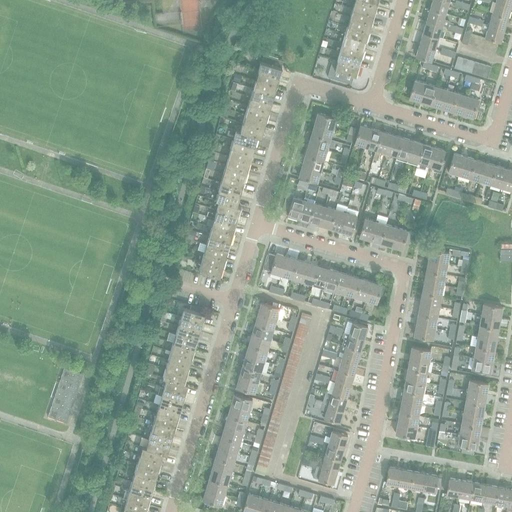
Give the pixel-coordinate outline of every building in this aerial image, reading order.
[(373,14),(376,5),(358,0),(354,0),(352,8),(373,14)] [(445,13),(449,1),(446,0),(432,0),(430,8),(445,13)] [(507,17),(511,6),(495,1),(492,13),(507,17)] [(371,23),(373,14),(352,8),(350,17),(371,23)] [(442,24),(445,13),(430,8),(426,20),(442,24)] [(504,29),(507,17),(492,13),(488,25),(504,29)] [(368,31),(371,23),(350,17),(347,25),(368,31)] [(438,36),(442,24),(426,20),(423,32),(438,36)] [(366,40),(368,31),(347,25),(345,34),(366,40)] [(488,25),(485,37),(487,38),(493,39),(498,41),(500,42),(504,29),(488,25)] [(467,44),(470,33),(465,31),(461,43),(467,44)] [(435,48),(438,36),(423,32),(419,44),(435,48)] [(473,46),(476,34),(470,33),(467,44),(473,46)] [(363,49),(366,40),(345,34),(342,42),(363,49)] [(478,48),(482,36),(476,34),(473,46),(478,48)] [(484,49),(487,38),(485,37),(482,36),(478,48),(484,49)] [(489,51),(493,39),(487,38),(484,49),(489,51)] [(495,53),(498,41),(493,39),(489,51),(495,53)] [(361,57),(363,49),(342,42),(340,51),(361,57)] [(431,60),(435,48),(419,44),(416,56),(431,60)] [(358,66),(361,57),(340,51),(337,60),(358,66)] [(281,68),(283,61),(264,55),(262,62),(261,62),(258,70),(280,76),(282,68),(281,68)] [(459,69),(463,58),(457,56),(454,67),(459,69)] [(465,70),(468,59),(463,58),(459,69),(465,70)] [(471,72),(474,61),(468,59),(465,70),(471,72)] [(327,75),(352,82),(354,75),(355,75),(358,66),(337,60),(334,69),(329,67),(327,75)] [(476,74),(480,63),(474,61),(471,72),(476,74)] [(482,75),(485,64),(480,63),(476,74),(482,75)] [(485,64),(482,75),(487,77),(491,66),(485,64)] [(277,85),(280,76),(258,70),(256,79),(277,85)] [(274,94),(277,85),(256,79),(253,87),(274,94)] [(420,100),(425,82),(414,79),(409,97),(420,100)] [(430,103),(436,85),(425,82),(420,100),(430,103)] [(441,106),(446,88),(436,85),(430,103),(441,106)] [(272,102),(274,94),(253,87),(251,96),(272,102)] [(451,110),(457,92),(446,88),(441,106),(451,110)] [(462,113),(467,95),(457,92),(451,110),(462,113)] [(467,95),(462,113),(473,116),(478,98),(467,95)] [(269,111),(272,102),(251,96),(248,105),(269,111)] [(267,120),(269,111),(248,105),(245,113),(267,120)] [(315,123),(333,128),(336,117),(318,112),(315,123)] [(264,128),(267,120),(245,113),(243,122),(264,128)] [(258,136),(261,137),(264,128),(243,122),(240,131),(258,136)] [(329,139),(333,128),(315,123),(311,133),(329,139)] [(365,145),(371,127),(360,124),(354,142),(365,145)] [(376,149),(381,131),(371,127),(365,145),(376,149)] [(258,136),(240,131),(236,130),(234,138),(255,145),(258,136)] [(376,149),(373,158),(378,160),(381,150),(386,152),(392,134),(381,131),(376,149)] [(326,149),(329,139),(311,133),(308,144),(326,149)] [(397,155),(402,137),(392,134),(386,152),(397,155)] [(407,158),(413,140),(402,137),(397,155),(407,158)] [(253,153),(255,145),(234,138),(231,147),(253,153)] [(418,161),(423,143),(413,140),(407,158),(418,161)] [(418,161),(416,167),(427,170),(429,164),(434,146),(423,143),(418,161)] [(323,160),(326,149),(308,144),(305,154),(323,160)] [(434,146),(429,164),(434,166),(433,170),(441,172),(445,160),(442,159),(445,150),(434,146)] [(250,162),(253,153),(231,147),(229,155),(250,162)] [(459,173),(464,155),(453,152),(448,170),(459,173)] [(320,170),(323,160),(305,154),(302,165),(320,170)] [(247,170),(250,162),(229,155),(226,164),(247,170)] [(469,177),(475,159),(464,155),(459,173),(469,177)] [(480,180),(485,162),(475,159),(469,177),(480,180)] [(491,183),(496,165),(485,162),(480,180),(491,183)] [(245,179),(247,170),(226,164),(223,172),(245,179)] [(317,181),(320,170),(302,165),(299,176),(317,181)] [(501,186),(506,168),(496,165),(491,183),(501,186)] [(511,169),(506,168),(501,186),(511,189),(511,188),(511,169)] [(242,188),(245,179),(223,172),(221,181),(242,188)] [(240,196),(242,188),(221,181),(218,190),(240,196)] [(219,200),(237,205),(240,196),(218,190),(216,199),(219,200)] [(288,191),(282,208),(289,210),(288,214),(298,217),(304,199),(293,196),(294,193),(288,191)] [(304,199),(298,217),(309,220),(314,202),(315,200),(304,197),(304,199)] [(238,215),(241,207),(237,205),(219,200),(217,209),(238,215)] [(319,223),(325,205),(314,202),(309,220),(319,223)] [(330,227),(335,209),(325,205),(319,223),(330,227)] [(351,233),(357,215),(358,210),(347,207),(346,212),(341,230),(351,233)] [(235,224),(238,215),(217,209),(214,217),(235,224)] [(341,230),(346,212),(335,209),(330,227),(341,230)] [(233,232),(235,224),(214,217),(212,226),(233,232)] [(370,239),(375,221),(365,217),(359,235),(370,239)] [(381,242),(386,224),(375,221),(370,239),(381,242)] [(391,245),(396,227),(386,224),(381,242),(391,245)] [(230,241),(233,232),(212,226),(209,235),(230,241)] [(396,227),(391,245),(402,248),(407,230),(396,227)] [(228,250),(230,241),(209,235),(206,243),(228,250)] [(225,259),(228,250),(206,243),(204,252),(225,259)] [(428,259),(446,263),(448,252),(430,248),(428,259)] [(511,251),(511,248),(500,248),(500,260),(511,260),(511,251)] [(222,267),(225,259),(204,252),(201,261),(222,267)] [(263,269),(269,270),(280,274),(286,256),(275,252),(274,255),(268,253),(263,269)] [(291,277),(296,259),(286,256),(280,274),(291,277)] [(301,280),(307,262),(296,259),(291,277),(301,280)] [(444,274),(446,263),(428,259),(426,270),(444,274)] [(220,276),(222,267),(201,261),(199,269),(220,276)] [(312,283),(317,265),(307,262),(301,280),(312,283)] [(322,286),(328,268),(317,265),(312,283),(322,286)] [(333,289),(338,271),(328,268),(322,286),(333,289)] [(442,284),(444,274),(426,270),(424,281),(442,284)] [(343,293),(349,274),(338,271),(333,289),(343,293)] [(354,296),(359,278),(349,274),(343,293),(354,296)] [(365,299),(370,281),(359,278),(354,296),(365,299)] [(370,281),(365,299),(375,302),(381,284),(370,281)] [(440,295),(442,284),(424,281),(422,292),(440,295)] [(438,306),(440,295),(422,292),(420,302),(438,306)] [(258,313),(276,318),(279,307),(261,302),(258,313)] [(436,317),(438,306),(420,302),(417,313),(436,317)] [(481,314),(499,317),(501,306),(483,302),(481,314)] [(181,316),(202,322),(205,313),(183,307),(181,316)] [(300,316),(310,319),(311,314),(301,311),(300,316)] [(273,329),(276,318),(258,313),(255,323),(273,329)] [(434,327),(436,317),(417,313),(415,324),(434,327)] [(497,328),(499,317),(481,314),(479,324),(497,328)] [(200,332),(202,322),(181,316),(178,325),(200,332)] [(348,334),(364,338),(367,326),(352,321),(348,334)] [(269,339),(273,329),(255,323),(252,334),(269,339)] [(432,339),(434,327),(415,324),(413,335),(432,339)] [(495,339),(497,328),(479,324),(477,335),(495,339)] [(197,340),(200,332),(178,325),(175,333),(197,340)] [(305,334),(307,329),(297,326),(295,331),(305,334)] [(194,349),(197,340),(175,333),(173,342),(194,349)] [(266,350),(269,339),(252,334),(248,344),(266,350)] [(360,350),(364,338),(348,334),(345,346),(360,350)] [(494,349),(495,339),(477,335),(475,346),(494,349)] [(301,349),(302,344),(292,341),(291,346),(301,349)] [(192,357),(194,349),(173,342),(170,351),(192,357)] [(263,360),(266,350),(248,344),(245,355),(263,360)] [(357,362),(360,350),(345,346),(341,357),(357,362)] [(409,357),(428,360),(430,349),(412,346),(409,357)] [(492,360),(494,349),(475,346),(473,357),(492,360)] [(192,357),(170,351),(165,349),(164,353),(169,355),(168,359),(189,366),(192,357)] [(298,359),(299,354),(289,351),(288,356),(298,359)] [(260,371),(263,360),(245,355),(242,365),(260,371)] [(353,374),(357,362),(341,357),(338,369),(353,374)] [(426,371),(428,360),(409,357),(407,368),(426,371)] [(490,371),(492,360),(473,357),(471,368),(490,371)] [(187,374),(189,366),(168,359),(165,368),(187,374)] [(257,381),(260,371),(242,365),(239,376),(257,381)] [(83,373),(64,366),(48,415),(66,421),(83,373)] [(165,368),(162,377),(167,378),(184,383),(187,374),(165,368)] [(424,382),(426,371),(407,368),(405,378),(424,382)] [(350,386),(353,374),(338,369),(334,381),(350,386)] [(254,392),(257,381),(239,376),(236,387),(254,392)] [(188,384),(184,383),(167,378),(164,387),(185,393),(188,384)] [(422,393),(424,382),(405,378),(403,389),(422,393)] [(467,390),(486,393),(488,382),(469,379),(467,390)] [(346,398),(350,386),(334,381),(331,393),(346,398)] [(287,394),(289,389),(279,386),(277,391),(287,394)] [(185,393),(164,387),(161,395),(183,402),(185,393)] [(420,403),(422,393),(403,389),(401,400),(420,403)] [(484,404),(486,393),(467,390),(465,401),(484,404)] [(231,404),(248,409),(252,399),(234,393),(231,404)] [(343,409),(346,398),(331,393),(327,405),(343,409)] [(309,394),(307,402),(314,404),(316,399),(313,398),(314,395),(309,394)] [(180,411),(183,402),(161,395),(159,404),(180,411)] [(417,414),(420,403),(401,400),(399,411),(417,414)] [(482,415),(484,404),(465,401),(463,411),(482,415)] [(178,419),(180,411),(159,404),(156,413),(178,419)] [(245,420),(248,409),(231,404),(228,415),(245,420)] [(339,422),(343,409),(327,405),(324,417),(339,422)] [(282,414),(283,409),(273,406),(271,411),(282,414)] [(415,425),(417,414),(399,411),(397,421),(415,425)] [(480,426),(482,415),(463,411),(461,422),(480,426)] [(175,428),(178,419),(156,413),(154,422),(175,428)] [(242,430),(245,420),(228,415),(225,425),(242,430)] [(279,425),(280,419),(270,417),(269,422),(279,425)] [(413,436),(415,425),(397,421),(395,433),(413,436)] [(173,436),(175,428),(154,422),(151,430),(173,436)] [(277,430),(279,425),(269,422),(267,427),(277,430)] [(478,436),(480,426),(461,422),(459,433),(478,436)] [(239,441),(242,430),(225,425),(221,436),(239,441)] [(170,445),(173,436),(151,430),(149,439),(170,445)] [(328,442),(344,447),(347,435),(331,430),(328,442)] [(476,448),(478,436),(459,433),(457,444),(476,448)] [(236,451),(239,441),(221,436),(218,446),(236,451)] [(146,448),(163,453),(167,454),(170,445),(149,439),(146,448)] [(340,459),(344,447),(328,442),(324,454),(340,459)] [(163,453),(146,448),(142,446),(139,455),(161,461),(163,453)] [(233,462),(236,451),(218,446),(215,457),(233,462)] [(268,460),(270,455),(260,452),(258,457),(268,460)] [(337,471),(340,459),(324,454),(321,466),(337,471)] [(158,470),(161,461),(139,455),(137,464),(158,470)] [(230,473),(233,462),(215,457),(212,467),(230,473)] [(156,479),(158,470),(137,464),(134,472),(156,479)] [(333,483),(337,471),(321,466),(317,478),(333,483)] [(398,484),(401,468),(388,466),(386,482),(398,484)] [(226,483),(230,473),(212,467),(209,478),(226,483)] [(410,487),(413,471),(401,468),(398,484),(410,487)] [(422,489),(425,473),(413,471),(410,487),(422,489)] [(153,487),(156,479),(134,472),(131,481),(153,487)] [(425,473),(422,489),(435,491),(438,475),(425,473)] [(458,495),(461,480),(449,477),(446,493),(458,495)] [(223,494),(226,483),(209,478),(206,488),(223,494)] [(470,498),(473,482),(461,480),(458,495),(470,498)] [(151,496),(153,487),(131,481),(129,489),(151,496)] [(483,500),(486,484),(473,482),(470,498),(483,500)] [(495,502),(498,486),(486,484),(483,500),(495,502)] [(507,504),(510,489),(498,486),(495,502),(507,504)] [(220,504),(223,494),(206,488),(202,499),(220,504)] [(148,504),(151,496),(129,489),(126,498),(148,504)] [(244,511),(253,511),(258,496),(247,493),(242,511),(244,511)] [(265,511),(269,500),(258,496),(253,511),(265,511)] [(141,511),(145,511),(148,504),(126,498),(124,507),(141,511)] [(276,511),(279,503),(269,500),(265,511),(276,511)] [(288,511),(290,506),(279,503),(276,511),(288,511)]
